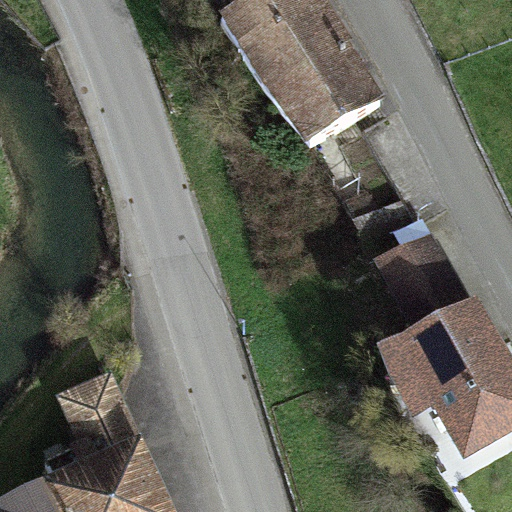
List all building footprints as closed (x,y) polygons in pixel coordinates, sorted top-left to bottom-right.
[(212,0),(226,20),(257,0),(212,0)] [(257,0),(226,20),(216,26),(299,152),(379,100),(313,0),(257,0)] [(511,431),(511,368),(473,300),(382,352),(417,413),(437,402),(468,456),(511,431)] [(35,473),(43,491),(132,450),(105,392),(56,414),(75,455),(35,473)] [(161,511),(132,450),(43,491),(0,509),(0,511),(161,511)]
